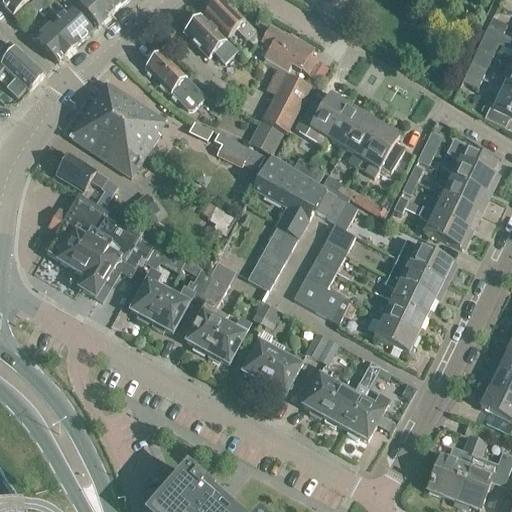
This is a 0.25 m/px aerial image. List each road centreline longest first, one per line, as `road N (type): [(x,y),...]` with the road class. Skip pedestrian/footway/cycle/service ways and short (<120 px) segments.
road 1 (residential): [(375,503),(81,335)]
road 2 (residential): [(375,503),(511,229)]
road 3 (residential): [(81,335),(79,375),(139,511)]
road 4 (primary): [(108,511),(69,416),(9,355)]
road 5 (primary): [(0,387),(45,438),(87,511)]
road 6 (residential): [(71,86),(162,0)]
